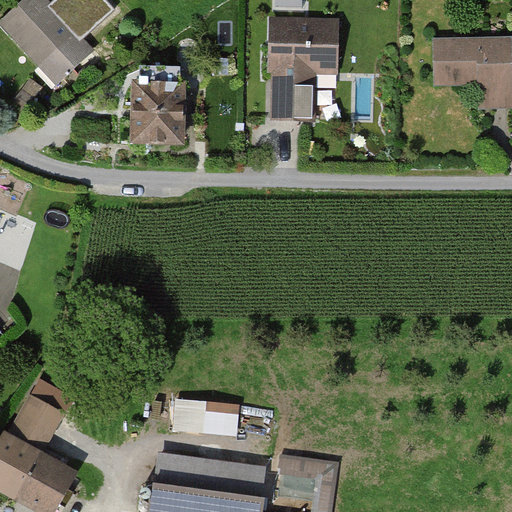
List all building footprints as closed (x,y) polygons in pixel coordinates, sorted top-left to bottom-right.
[(96,51),(48,0),(25,0),(1,23),(60,85),(96,51)] [(339,18),(268,15),(266,77),(336,80),(339,18)] [(511,41),(435,42),(436,87),(482,87),(482,112),(511,111),(511,41)] [(188,85),(131,82),(127,144),(185,148),(188,85)] [(242,430),(242,397),(177,396),(177,430),(242,430)] [(65,417),(27,400),(9,440),(46,457),(65,417)] [(2,437),(0,440),(0,495),(37,511),(61,511),(79,472),(46,457),(9,440),(2,437)] [(263,511),(267,491),(154,475),(148,511),(263,511)]
